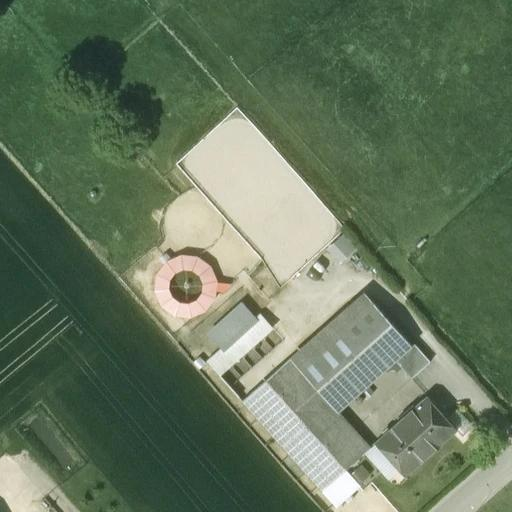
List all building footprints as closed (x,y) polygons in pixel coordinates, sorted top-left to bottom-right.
[(239,113),(192,150),(212,174),(218,169),(217,169),(223,164),(219,159),(235,147),(232,143),(241,136),(244,139),(254,131),(239,113)] [(331,243),(341,259),(361,247),(350,230),(331,243)] [(175,317),(232,294),(213,245),(155,269),(175,317)] [(294,359),(247,400),(323,486),(370,444),(342,412),(397,363),(412,380),(431,364),(415,347),(413,349),(374,304),(302,367),(294,359)] [(276,326),(267,314),(212,362),(223,375),(276,326)] [(405,476),(457,430),(427,396),(414,408),(412,406),(399,418),(401,420),(375,442),(405,476)] [(365,458),(354,466),(366,482),(377,474),(365,458)]
